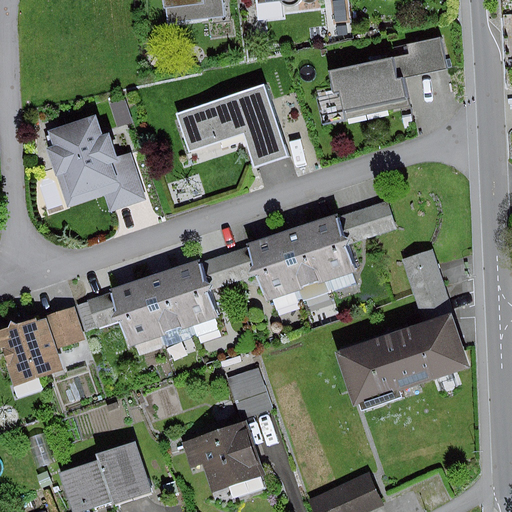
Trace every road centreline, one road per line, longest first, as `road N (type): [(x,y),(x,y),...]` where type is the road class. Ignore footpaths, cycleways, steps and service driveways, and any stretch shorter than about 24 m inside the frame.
road 1 (residential): [(35,279),(489,130)]
road 2 (residential): [(35,279),(16,218),(7,0)]
road 3 (residential): [(501,321),(489,130)]
road 4 (residential): [(511,491),(501,321)]
road 5 (residential): [(489,130),(482,0)]
